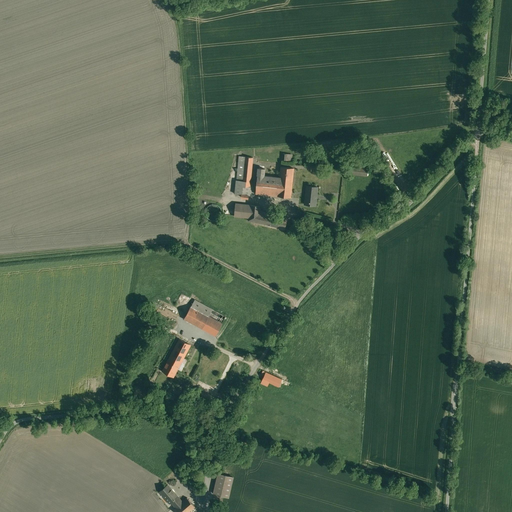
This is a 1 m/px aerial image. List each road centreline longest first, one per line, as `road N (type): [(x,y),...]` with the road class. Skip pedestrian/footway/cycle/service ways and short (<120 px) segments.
road 1 (unclassified): [(479,132),(425,198),(369,234),(299,303),(219,416),(151,409),(32,418),(15,422),(0,441)]
road 2 (unclassified): [(448,511),(479,132)]
road 3 (unclassified): [(479,132),(489,0)]
